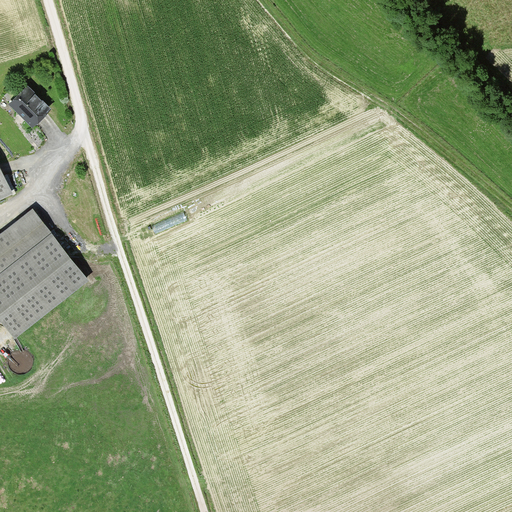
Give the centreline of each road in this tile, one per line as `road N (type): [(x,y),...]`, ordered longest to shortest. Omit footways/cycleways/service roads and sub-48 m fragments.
road 1 (track): [(205,511),(88,133)]
road 2 (track): [(511,209),(425,132),(315,59),(263,0)]
road 3 (unclassified): [(49,0),(88,133),(0,213)]
